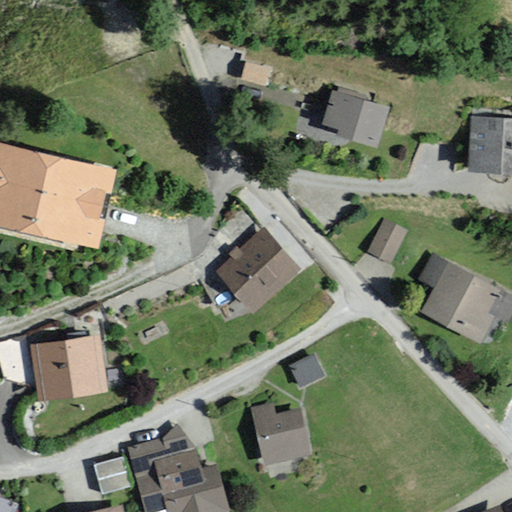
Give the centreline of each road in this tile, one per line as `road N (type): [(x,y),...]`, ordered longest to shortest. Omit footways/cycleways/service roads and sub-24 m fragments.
road 1 (residential): [(365,303),(260,174),(232,179),(160,262),(0,332)]
road 2 (residential): [(0,466),(31,468),(187,400),(365,303)]
road 3 (residential): [(511,452),(365,303)]
road 4 (track): [(160,0),(232,179)]
